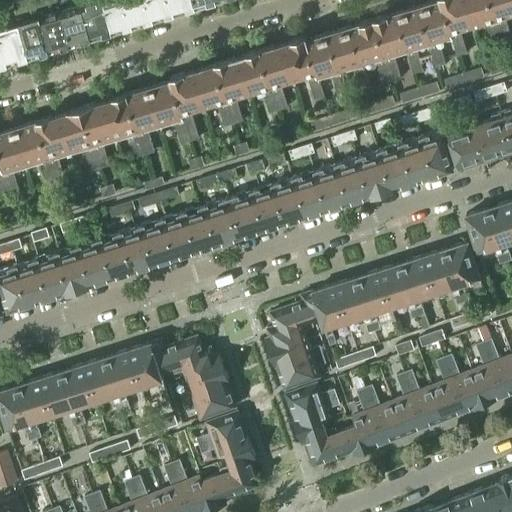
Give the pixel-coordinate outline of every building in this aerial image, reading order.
[(51,48),(72,42),(59,0),(52,0),(37,4),(51,48)] [(59,0),(72,42),(93,35),(81,0),(59,0)] [(81,0),(93,35),(114,29),(104,0),(81,0)] [(104,0),(114,29),(134,23),(127,0),(104,0)] [(149,0),(127,0),(134,23),(155,17),(149,0)] [(172,0),(149,0),(155,17),(176,10),(172,0)] [(172,0),(176,10),(197,4),(195,0),(172,0)] [(439,0),(431,0),(416,5),(427,41),(429,40),(436,65),(447,62),(440,37),(449,34),(439,0)] [(461,26),(471,23),(463,0),(439,0),(449,34),(451,34),(458,54),(468,51),(461,26)] [(488,0),(463,0),(471,23),(487,19),(494,42),(501,40),(488,0)] [(511,36),(505,13),(511,11),(511,0),(488,0),(501,40),(511,36)] [(15,8),(19,19),(30,54),(51,48),(37,4),(36,1),(15,8)] [(417,44),(427,41),(416,5),(393,11),(404,48),(407,47),(414,71),(424,68),(417,44)] [(404,48),(393,11),(371,18),(389,79),(402,75),(394,51),(404,48)] [(383,81),(389,79),(371,18),(348,25),(366,86),(371,84),(364,60),(376,56),(383,81)] [(30,54),(19,19),(0,24),(0,32),(9,61),(30,54)] [(360,87),(366,86),(348,25),(325,32),(343,93),(349,91),(342,66),(353,63),(360,87)] [(0,63),(9,61),(0,32),(0,63)] [(339,94),(343,93),(325,32),(307,37),(306,34),(302,35),(320,96),(323,95),(317,74),(331,69),(339,94)] [(314,98),(320,96),(302,35),(279,42),(290,78),(307,73),(314,98)] [(281,81),(290,78),(279,42),(256,49),(274,109),(289,105),(281,81)] [(256,49),(234,56),(244,92),(263,86),(270,111),(274,109),(256,49)] [(237,94),(244,92),(234,56),(211,63),(229,123),(245,118),(237,94)] [(506,68),(504,58),(496,61),(499,70),(506,68)] [(499,70),(496,61),(489,63),(492,72),(499,70)] [(211,63),(188,69),(199,106),(218,100),(225,124),(229,123),(211,63)] [(484,75),(482,66),(474,68),(477,77),(484,75)] [(477,77),(474,68),(467,70),(470,79),(477,77)] [(191,108),(199,106),(188,69),(170,75),(171,78),(167,80),(185,141),(200,136),(191,108)] [(470,79),(467,70),(459,73),(462,82),(470,79)] [(462,82),(459,73),(452,75),(455,84),(462,82)] [(448,86),(455,84),(452,75),(445,77),(448,86)] [(437,79),(429,82),(432,91),(440,88),(437,79)] [(167,80),(144,86),(155,123),(174,117),(182,142),(185,141),(167,80)] [(497,83),(500,92),(507,89),(504,80),(497,83)] [(425,93),(432,91),(429,82),(422,84),(425,93)] [(489,85),(492,94),(500,92),(497,83),(489,85)] [(425,93),(422,84),(415,86),(417,95),(425,93)] [(482,88),(485,97),(492,94),(489,85),(482,88)] [(148,125),(155,123),(144,86),(121,93),(132,130),(129,131),(137,155),(155,149),(148,125)] [(410,98),(417,95),(415,86),(407,89),(410,98)] [(485,97),(482,88),(474,90),(477,99),(485,97)] [(410,98),(407,89),(400,91),(403,100),(410,98)] [(121,93),(99,100),(110,137),(129,131),(132,130),(121,93)] [(463,96),(466,105),(473,102),(470,93),(463,96)] [(392,94),(385,96),(388,106),(395,103),(392,94)] [(381,108),(388,106),(385,96),(378,98),(381,108)] [(455,98),(458,107),(466,105),(463,96),(455,98)] [(370,101),(373,110),(381,108),(378,98),(370,101)] [(447,100),(450,109),(458,107),(455,98),(447,100)] [(103,139),(110,137),(99,100),(76,107),(87,143),(84,144),(91,168),(110,162),(103,139)] [(450,109),(447,100),(440,103),(443,112),(450,109)] [(366,112),(373,110),(370,101),(363,103),(366,112)] [(363,103),(356,105),(358,115),(366,112),(363,103)] [(437,115),(434,105),(426,107),(429,117),(437,115)] [(76,107),(54,114),(64,150),(84,144),(87,143),(76,107)] [(419,110),(422,119),(429,117),(426,107),(419,110)] [(347,108),(340,110),(343,120),(350,117),(347,108)] [(336,122),(343,120),(340,110),(333,113),(336,122)] [(411,112),(414,122),(422,119),(419,110),(411,112)] [(511,110),(502,114),(511,144),(511,110)] [(403,114),(406,124),(414,122),(411,112),(403,114)] [(336,122),(333,113),(326,115),(329,124),(336,122)] [(58,152),(64,150),(54,114),(31,121),(42,157),(39,158),(47,183),(66,177),(58,152)] [(406,124),(403,114),(396,117),(399,126),(406,124)] [(475,122),(486,156),(511,147),(511,144),(502,114),(475,122)] [(321,126),(329,124),(326,115),(318,117),(321,126)] [(394,125),(391,116),(383,119),(386,128),(394,125)] [(321,126),(318,117),(311,119),(314,129),(321,126)] [(386,128),(383,119),(375,121),(378,130),(386,128)] [(31,121),(8,127),(19,164),(39,158),(42,157),(31,121)] [(449,131),(459,165),(486,156),(475,122),(449,131)] [(13,166),(19,164),(8,127),(0,129),(0,190),(1,195),(20,190),(13,166)] [(289,127),(284,128),(286,137),(292,136),(289,127)] [(281,139),(286,137),(284,128),(278,130),(281,139)] [(357,138),(354,128),(348,130),(351,140),(357,138)] [(339,133),(342,142),(351,140),(348,130),(339,133)] [(420,138),(431,174),(454,166),(443,131),(420,138)] [(334,145),(342,142),(339,133),(331,135),(334,145)] [(399,145),(410,180),(431,174),(420,138),(399,145)] [(241,142),(244,151),(251,149),(248,140),(241,142)] [(244,151),(241,142),(234,145),(237,153),(244,151)] [(315,151),(312,142),(304,144),(307,154),(315,151)] [(307,154),(304,144),(297,146),(300,156),(307,154)] [(399,145),(377,152),(389,187),(410,180),(399,145)] [(292,158),(300,156),(297,146),(289,148),(292,158)] [(275,153),(278,163),(286,160),(283,151),(275,153)] [(389,187),(377,152),(356,158),(368,194),(389,187)] [(278,163),(275,153),(268,156),(271,165),(278,163)] [(202,154),(195,156),(199,165),(205,163),(202,154)] [(192,168),(199,165),(195,156),(189,158),(192,168)] [(255,160),(258,170),(265,168),(262,157),(255,160)] [(368,194),(356,158),(335,165),(346,200),(368,194)] [(258,170),(255,160),(247,162),(250,173),(258,170)] [(346,200),(335,165),(314,172),(325,207),(346,200)] [(227,168),(230,178),(238,175),(235,166),(227,168)] [(220,171),(223,180),(230,178),(227,168),(220,171)] [(212,173),(215,183),(223,180),(220,171),(212,173)] [(325,207),(314,172),(293,179),(304,214),(325,207)] [(204,175),(207,185),(215,183),(212,173),(204,175)] [(163,174),(157,176),(159,184),(165,182),(163,174)] [(199,187),(207,185),(204,175),(196,178),(199,187)] [(153,186),(159,184),(157,176),(151,178),(153,186)] [(147,188),(153,186),(151,178),(145,180),(147,188)] [(304,214),(293,179),(272,185),(283,221),(304,214)] [(113,183),(107,185),(110,194),(116,192),(113,183)] [(104,196),(110,194),(107,185),(101,186),(104,196)] [(180,194),(177,185),(169,187),(172,196),(180,194)] [(272,185),(251,192),(262,227),(283,221),(272,185)] [(172,196),(169,187),(162,189),(165,199),(172,196)] [(165,199),(162,189),(154,192),(157,201),(165,199)] [(157,201),(154,192),(146,194),(149,203),(157,201)] [(251,192),(230,199),(241,234),(262,227),(251,192)] [(149,203),(146,194),(139,196),(142,206),(149,203)] [(69,197),(63,199),(65,208),(72,206),(69,197)] [(125,201),(128,210),(136,208),(133,198),(125,201)] [(59,209),(65,208),(63,199),(56,200),(59,209)] [(230,199),(209,206),(220,241),(241,234),(230,199)] [(511,253),(508,239),(511,237),(511,204),(510,199),(488,206),(505,260),(511,257),(511,253)] [(117,203),(120,213),(128,210),(125,201),(117,203)] [(120,213),(117,203),(110,206),(113,215),(120,213)] [(209,206),(188,212),(199,247),(220,241),(209,206)] [(505,260),(488,206),(466,213),(469,223),(477,248),(495,243),(501,261),(505,260)] [(23,211),(17,213),(20,222),(26,220),(23,211)] [(178,254),(199,247),(188,212),(166,219),(178,254)] [(13,224),(20,222),(17,213),(11,215),(13,224)] [(76,216),(79,226),(87,224),(84,214),(76,216)] [(68,219),(71,229),(79,226),(76,216),(68,219)] [(71,229),(68,219),(60,221),(63,231),(71,229)] [(156,261),(178,254),(166,219),(145,226),(156,261)] [(49,235),(47,226),(39,228),(42,237),(49,235)] [(145,226),(124,232),(135,267),(156,261),(145,226)] [(42,237),(39,228),(32,230),(34,239),(42,237)] [(114,274),(135,267),(124,232),(103,239),(114,274)] [(12,239),(15,248),(23,246),(20,236),(12,239)] [(4,241),(7,251),(15,248),(12,239),(4,241)] [(103,239),(82,246),(93,281),(114,274),(103,239)] [(480,275),(468,239),(445,246),(461,301),(469,298),(464,280),(480,275)] [(82,246),(61,253),(72,288),(93,281),(82,246)] [(445,246),(421,254),(432,290),(452,284),(458,302),(461,301),(445,246)] [(61,253),(40,259),(51,294),(72,288),(61,253)] [(421,294),(432,290),(421,254),(397,261),(408,297),(408,298),(413,315),(426,311),(421,294)] [(30,301),(51,294),(40,259),(19,266),(30,301)] [(397,261),(374,269),(385,305),(408,298),(408,297),(397,261)] [(0,279),(8,308),(30,301),(19,266),(0,272),(0,279)] [(376,308),(385,305),(374,269),(350,276),(361,312),(364,312),(369,330),(382,326),(376,308)] [(350,276),(326,284),(337,320),(361,312),(350,276)] [(332,322),(337,320),(326,284),(302,292),(303,298),(296,301),(304,328),(314,325),(312,318),(320,315),(329,342),(337,339),(332,322)] [(310,346),(304,328),(296,301),(270,310),(274,323),(267,326),(270,335),(265,336),(275,365),(277,364),(285,387),(320,374),(316,364),(326,360),(320,343),(310,346)] [(484,315),(492,313),(488,303),(481,306),(484,315)] [(477,318),(484,315),(481,306),(473,309),(477,318)] [(469,321),(477,318),(473,309),(466,311),(469,321)] [(462,323),(469,321),(466,311),(458,314),(462,323)] [(454,326),(462,323),(458,314),(451,317),(454,326)] [(445,337),(442,327),(435,330),(438,340),(445,337)] [(438,340),(435,330),(427,332),(430,342),(438,340)] [(430,342),(427,332),(419,335),(422,344),(430,342)] [(230,381),(220,351),(214,352),(212,344),(203,347),(198,334),(174,341),(184,369),(191,389),(182,392),(187,409),(196,406),(200,417),(236,404),(228,381),(230,381)] [(162,336),(138,344),(150,380),(157,377),(166,405),(172,403),(161,368),(172,364),(175,372),(184,369),(174,341),(164,345),(162,336)] [(511,353),(511,352),(500,356),(492,336),(484,339),(503,393),(508,391),(511,390),(511,389),(511,353)] [(403,341),(406,350),(414,347),(411,338),(403,341)] [(484,362),(470,368),(483,403),(498,397),(497,395),(500,394),(503,393),(484,339),(476,342),(484,362)] [(406,350),(403,341),(396,343),(399,352),(406,350)] [(126,387),(150,380),(138,344),(115,351),(126,387)] [(376,353),(373,344),(366,347),(369,356),(376,353)] [(369,356),(366,347),(358,349),(361,359),(369,356)] [(361,359),(358,349),(350,352),(354,361),(361,359)] [(115,351),(91,359),(102,395),(113,391),(119,409),(124,408),(130,406),(131,405),(126,388),(126,387),(115,351)] [(473,407),(483,403),(470,368),(460,371),(452,351),(441,356),(462,409),(472,405),(473,407)] [(354,361),(350,352),(343,354),(346,364),(354,361)] [(346,364),(343,354),(335,357),(339,366),(346,364)] [(444,378),(428,384),(441,418),(453,413),(455,411),(462,409),(441,356),(436,358),(444,378)] [(81,402),(102,395),(91,359),(67,367),(84,420),(87,419),(81,402)] [(67,367),(43,374),(55,410),(69,406),(75,423),(81,421),(84,420),(67,367)] [(438,419),(441,418),(428,384),(420,387),(413,367),(399,372),(420,425),(434,419),(438,419)] [(369,371),(361,373),(365,385),(373,382),(369,371)] [(404,393),(386,400),(400,434),(413,429),(415,427),(420,425),(399,372),(396,373),(404,393)] [(43,374),(20,382),(38,439),(43,437),(36,416),(55,410),(43,374)] [(292,414),(302,441),(307,439),(315,460),(335,453),(327,433),(322,419),(329,416),(326,406),(340,401),(335,386),(321,391),(317,380),(286,392),(294,413),(292,414)] [(38,439),(20,382),(0,388),(0,402),(7,425),(24,420),(31,441),(38,439)] [(398,435),(400,434),(386,400),(381,402),(373,382),(357,389),(364,409),(365,408),(378,441),(381,440),(394,435),(398,435)] [(124,408),(127,415),(133,413),(130,406),(124,408)] [(354,423),(348,425),(358,451),(379,443),(378,441),(365,408),(364,409),(351,414),(354,423)] [(226,453),(230,467),(238,488),(258,481),(251,459),(256,457),(247,430),(245,430),(243,423),(238,409),(206,420),(210,430),(197,435),(202,451),(215,446),(218,456),(226,453)] [(178,422),(175,413),(167,416),(170,425),(178,422)] [(170,425),(167,416),(160,419),(163,427),(170,425)] [(163,427),(160,419),(152,422),(155,430),(163,427)] [(155,430),(152,422),(145,424),(148,433),(155,430)] [(148,433),(145,424),(137,427),(140,436),(148,433)] [(353,453),(358,451),(348,425),(327,433),(335,453),(351,448),(353,453)] [(131,447),(128,438),(120,440),(124,450),(131,447)] [(124,450),(120,440),(113,443),(116,453),(124,450)] [(116,453),(113,443),(105,445),(108,455),(116,453)] [(108,455),(105,445),(97,448),(101,458),(102,457),(108,455)] [(0,450),(0,485),(17,480),(7,448),(0,450)] [(101,458),(97,448),(90,451),(93,460),(101,458)] [(55,466),(63,464),(59,454),(52,457),(55,466)] [(48,469),(55,466),(52,457),(45,460),(48,469)] [(200,511),(201,511),(213,507),(202,478),(200,472),(188,477),(180,457),(172,460),(192,511),(194,511),(196,511),(199,510),(200,511)] [(41,472),(48,469),(45,460),(37,462),(41,472)] [(160,488),(169,511),(192,511),(172,460),(163,463),(171,483),(160,488)] [(33,474),(41,472),(37,462),(30,465),(33,474)] [(33,474),(30,465),(22,468),(26,477),(33,474)] [(238,488),(230,467),(202,478),(213,507),(226,502),(223,493),(238,488)] [(169,511),(160,488),(148,493),(140,472),(132,475),(146,511),(169,511)] [(499,479),(491,483),(501,511),(511,511),(511,473),(511,474),(510,474),(506,474),(502,475),(500,478),(499,479)] [(120,503),(123,511),(146,511),(132,475),(124,479),(132,499),(120,503)] [(459,495),(442,501),(446,511),(501,511),(491,483),(487,484),(483,486),(459,495)] [(123,511),(120,503),(109,508),(101,488),(92,491),(100,511),(123,511)] [(100,511),(92,491),(84,494),(91,511),(100,511)] [(0,505),(2,511),(25,511),(18,493),(0,500),(0,505)] [(446,511),(442,501),(435,504),(433,505),(430,503),(422,506),(410,511),(407,511),(446,511)] [(64,511),(61,503),(52,507),(54,511),(64,511)]
